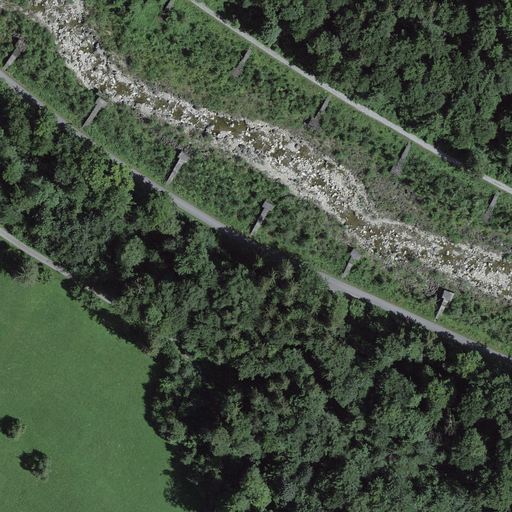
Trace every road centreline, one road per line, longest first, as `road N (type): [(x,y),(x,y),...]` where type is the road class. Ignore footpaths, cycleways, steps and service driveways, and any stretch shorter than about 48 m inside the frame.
road 1 (unclassified): [(511,368),(247,250),(111,167),(0,84)]
road 2 (unclassified): [(271,511),(229,462),(180,349),(0,231)]
